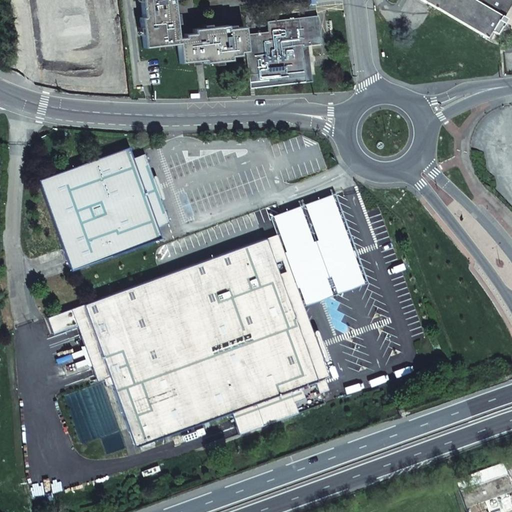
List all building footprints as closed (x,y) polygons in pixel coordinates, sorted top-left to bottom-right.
[(140,0),(143,17),(140,17),(143,47),(177,43),(179,62),(203,60),(204,63),(230,60),(229,56),(239,55),(238,52),(245,51),(244,35),(243,27),(226,29),(226,25),(192,29),(192,33),(183,35),(183,38),(176,38),(172,0),(140,0)] [(480,0),(479,3),(474,0),(422,0),(486,37),(490,30),(494,23),(497,25),(511,0),(480,0)] [(268,32),(244,35),(245,51),(248,75),(267,73),(268,80),(305,76),(302,46),(321,44),(319,30),(317,15),(266,22),(268,32)] [(128,147),(37,179),(70,271),(161,238),(157,226),(148,203),(150,202),(152,197),(151,193),(147,183),(143,181),(140,182),(132,158),(128,147)] [(168,222),(143,154),(132,158),(140,182),(143,181),(147,183),(151,193),(152,197),(150,202),(148,203),(157,226),(168,222)] [(276,234),(289,270),(294,282),(303,306),(316,301),(367,283),(334,193),(285,211),(269,217),(275,234),(276,234)] [(134,447),(230,412),(255,403),(289,391),(301,387),(317,381),(308,357),(315,354),(317,351),(314,344),(311,342),(304,345),(282,286),(294,282),(289,270),(278,274),(265,238),(44,318),(50,335),(76,326),(88,321),(108,377),(134,447)] [(76,326),(96,381),(108,377),(88,321),(76,326)] [(289,391),(293,403),(305,399),(301,387),(289,391)] [(230,412),(238,435),(263,426),(255,403),(230,412)] [(459,493),(507,475),(505,469),(457,486),(459,493)] [(459,493),(464,506),(465,508),(511,491),(511,487),(508,475),(507,475),(459,493)]
